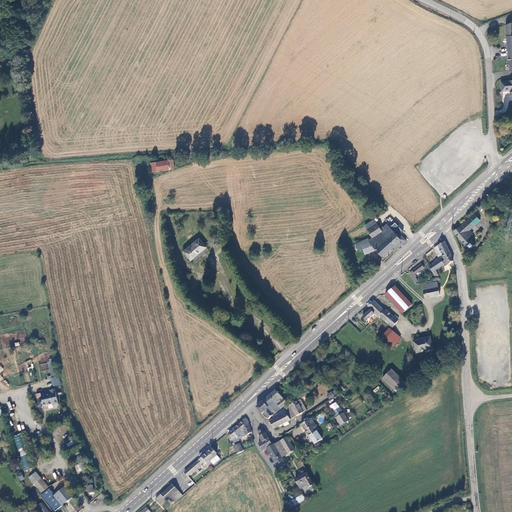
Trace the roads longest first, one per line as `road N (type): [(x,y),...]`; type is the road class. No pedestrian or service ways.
road 1 (tertiary): [(476,511),(461,279),(442,229)]
road 2 (unclassified): [(421,0),(462,19),(482,39),(498,165)]
road 3 (secondary): [(366,291),(242,404)]
road 4 (secondary): [(242,404),(123,511)]
